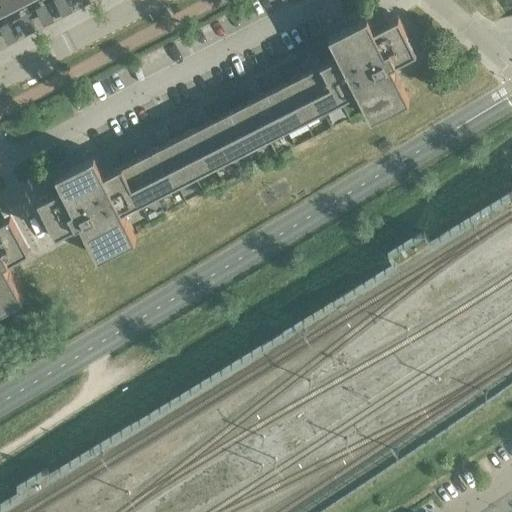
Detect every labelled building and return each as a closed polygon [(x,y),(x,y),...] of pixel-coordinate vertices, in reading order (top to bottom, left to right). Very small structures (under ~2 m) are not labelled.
[(21,2),(20,0),(0,0),(0,5),(3,11),(21,2)] [(329,35),(333,42),(339,55),(322,64),(340,99),(357,90),(371,117),(409,98),(391,63),(416,50),(398,16),(373,28),(367,16),(329,35)] [(340,99),(322,64),(304,73),(321,108),(340,99)] [(321,108),(304,73),(285,82),(303,117),(321,108)] [(303,117),(285,82),(267,91),(285,126),(303,117)] [(285,126),(267,91),(249,101),(267,136),(285,126)] [(267,136),(249,101),(231,110),(249,145),(267,136)] [(249,145),(231,110),(212,119),(230,154),(249,145)] [(230,154),(212,119),(194,129),(212,164),(230,154)] [(212,164),(194,129),(176,138),(194,173),(212,164)] [(194,173),(176,138),(158,147),(176,182),(194,173)] [(176,182),(158,147),(140,156),(157,191),(176,182)] [(56,174),(60,182),(63,187),(38,199),(55,234),(80,221),(85,230),(94,249),(98,256),(136,237),(122,210),(139,201),(121,166),(104,175),(94,155),(56,174)] [(157,191),(140,156),(121,166),(139,201),(157,191)] [(10,214),(0,219),(0,308),(23,296),(9,270),(4,262),(29,248),(10,214)]
